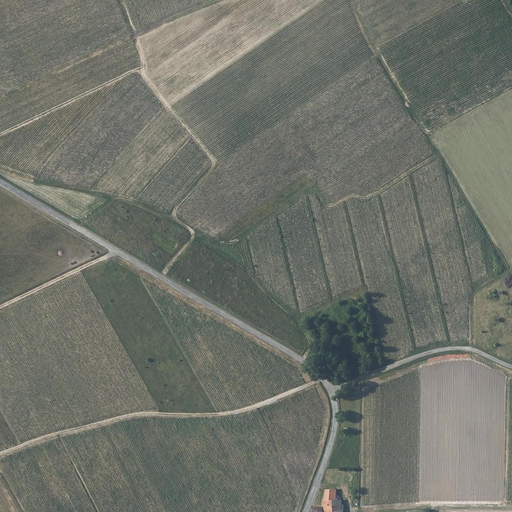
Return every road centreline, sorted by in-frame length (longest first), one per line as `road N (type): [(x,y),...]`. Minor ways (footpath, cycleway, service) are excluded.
road 1 (residential): [(305,511),(335,422),(331,390),(317,371),(0,182)]
road 2 (track): [(325,381),(220,417),(119,419),(0,455)]
road 3 (track): [(0,307),(116,251)]
